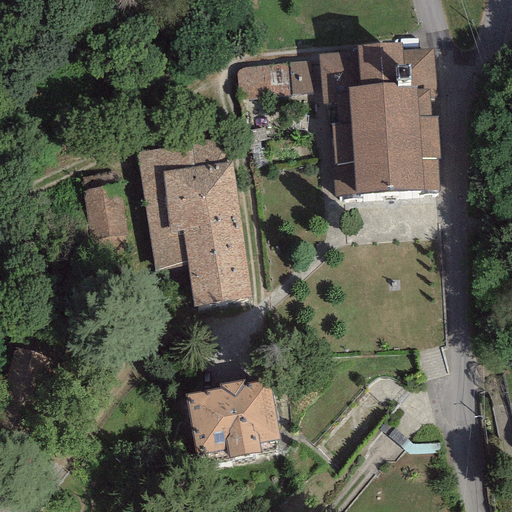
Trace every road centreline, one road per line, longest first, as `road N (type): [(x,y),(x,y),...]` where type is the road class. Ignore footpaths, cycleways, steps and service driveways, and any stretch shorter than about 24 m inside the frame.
road 1 (unknown): [(441,48),(241,61),(226,83),(274,369)]
road 2 (residential): [(471,511),(460,449),(452,131),(427,0)]
